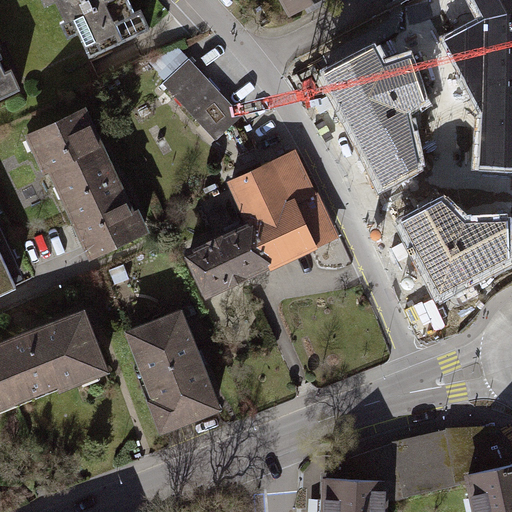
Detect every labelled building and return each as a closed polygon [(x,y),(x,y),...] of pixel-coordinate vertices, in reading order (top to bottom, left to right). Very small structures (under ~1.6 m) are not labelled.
[(133,0),(55,0),(81,58),(146,29),(133,0)] [(283,0),(292,17),(330,0),(283,0)] [(511,0),(482,0),(489,13),(449,35),(488,105),(485,160),(511,160),(511,0)] [(0,105),(31,90),(23,70),(16,73),(1,40),(0,40),(0,105)] [(424,96),(412,56),(384,66),(374,47),(331,70),(390,180),(419,163),(406,109),(424,96)] [(244,118),(191,62),(165,86),(218,143),(244,118)] [(26,127),(55,191),(114,166),(83,100),(26,127)] [(180,243),(201,291),(335,233),(295,142),(220,175),(238,217),(180,243)] [(114,166),(55,191),(84,254),(143,229),(114,166)] [(443,199),(406,218),(444,289),(511,253),(508,217),(467,220),(443,199)] [(0,290),(11,287),(0,262),(0,290)] [(104,367),(78,302),(0,332),(0,343),(18,391),(51,380),(53,386),(104,367)] [(178,303),(118,325),(155,426),(215,403),(178,303)] [(0,343),(0,398),(18,391),(0,343)] [(394,437),(402,498),(461,487),(466,511),(511,511),(511,461),(504,462),(491,424),(394,437)] [(310,462),(311,511),(382,511),(383,503),(402,498),(394,437),(310,462)]
